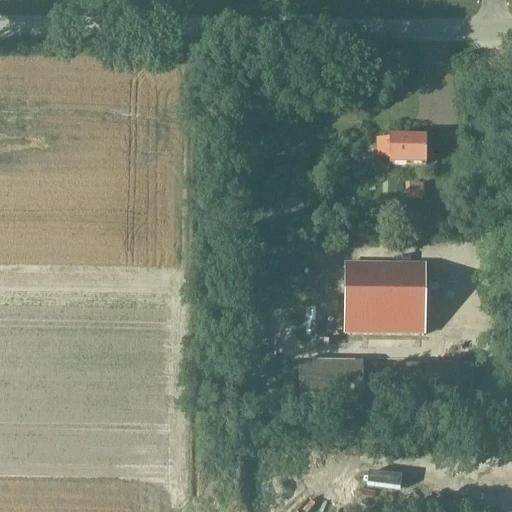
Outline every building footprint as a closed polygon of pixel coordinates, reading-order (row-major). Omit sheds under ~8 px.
[(425,167),(426,140),(389,140),(377,140),(376,159),(389,160),(389,166),(425,167)] [(300,291),(301,265),(260,264),(260,290),(300,291)] [(423,336),(425,267),(346,265),(344,335),(423,336)] [(362,413),(363,365),(298,363),(297,413),(362,413)] [(470,407),(470,368),(387,368),(387,418),(449,418),(449,428),(465,428),(465,407),(470,407)]
